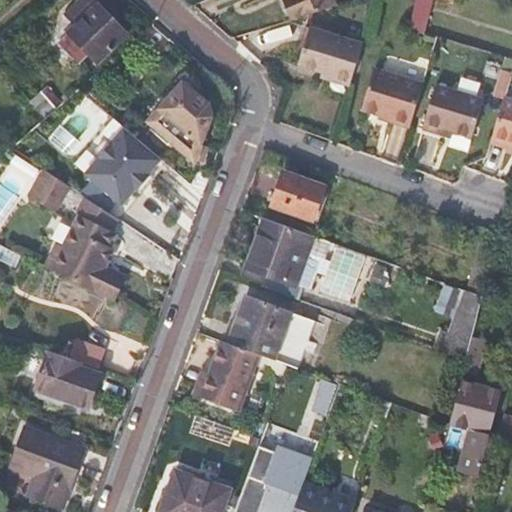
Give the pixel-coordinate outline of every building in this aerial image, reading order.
[(128,35),(94,0),(83,0),(66,16),(76,28),(71,32),(99,62),(128,35)] [(289,0),(300,18),(342,5),(339,0),(289,0)] [(310,46),(316,27),(311,26),(305,44),(310,46)] [(327,74),(356,83),(368,44),(316,27),(310,46),(305,63),(328,70),(327,74)] [(379,68),(365,113),(386,120),(388,114),(399,74),(379,68)] [(506,99),(511,78),(511,74),(504,72),(497,97),(506,99)] [(427,82),(399,74),(388,114),(403,119),(401,126),(413,129),(427,82)] [(209,103),(187,84),(155,122),(196,158),(206,160),(212,145),(204,142),(212,119),(209,103)] [(439,86),(426,128),(446,135),(447,131),(474,139),(486,101),(439,86)] [(511,100),(506,99),(495,141),(511,145),(511,100)] [(426,128),(425,133),(444,140),(446,135),(426,128)] [(163,160),(127,131),(114,147),(110,145),(99,159),(102,162),(89,178),(126,206),(138,191),(151,175),(163,160)] [(310,219),(322,186),(280,170),(268,204),(310,219)] [(58,213),(74,188),(50,171),(33,196),(58,213)] [(156,180),(151,175),(138,191),(144,195),(156,180)] [(47,269),(111,301),(118,287),(114,286),(119,275),(108,268),(116,251),(111,248),(118,233),(83,215),(66,248),(59,244),(47,269)] [(332,241),(269,218),(250,269),(270,277),(273,275),(299,284),(310,255),(324,260),(332,241)] [(503,233),(491,229),(474,291),(487,296),(503,233)] [(114,286),(118,287),(123,277),(119,275),(114,286)] [(448,332),(442,349),(470,358),(476,337),(487,296),(474,291),(470,290),(456,334),(448,332)] [(250,296),(232,343),(263,354),(267,356),(270,357),(293,365),(300,367),(317,320),(250,296)] [(232,343),(226,340),(214,372),(208,388),(202,386),(198,395),(242,410),(259,365),(263,354),(232,343)] [(82,364),(102,371),(108,353),(79,342),(71,360),(82,364)] [(82,364),(71,360),(53,353),(38,392),(67,403),(68,400),(90,409),(101,377),(80,370),(82,364)] [(267,356),(263,354),(259,365),(263,366),(267,356)] [(267,367),(289,375),(293,365),(270,357),(267,367)] [(484,362),(470,358),(467,372),(481,376),(484,362)] [(208,388),(214,372),(208,370),(202,386),(208,388)] [(481,376),(467,372),(463,388),(464,396),(466,398),(459,425),(493,434),(501,407),(471,399),(472,394),(476,395),(481,376)] [(334,413),(345,384),(332,379),(321,408),(334,413)] [(511,417),(507,416),(503,432),(511,434),(511,417)] [(450,425),(444,464),(460,466),(466,428),(450,425)] [(85,452),(24,429),(11,465),(42,476),(33,500),(63,511),(85,452)] [(296,511),(308,483),(316,460),(281,447),(279,452),(262,446),(238,511),(296,511)] [(223,511),(232,487),(181,468),(164,511),(223,511)] [(357,511),(361,501),(308,483),(296,511),(357,511)]
